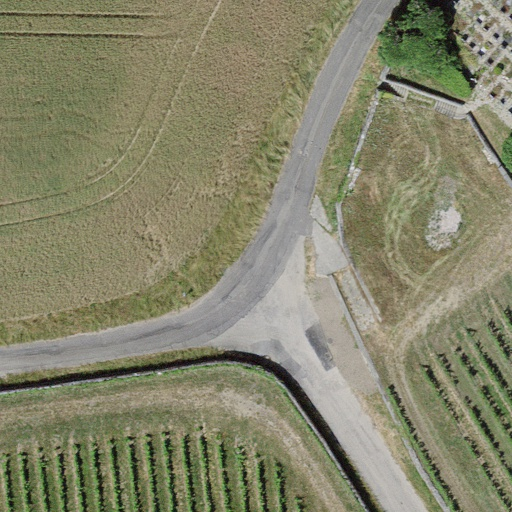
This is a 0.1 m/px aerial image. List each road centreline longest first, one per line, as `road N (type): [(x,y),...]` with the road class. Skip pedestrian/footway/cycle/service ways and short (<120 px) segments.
road 1 (unclassified): [(384,0),(352,49),(296,205),(259,275),(403,511)]
road 2 (track): [(296,205),(378,336)]
